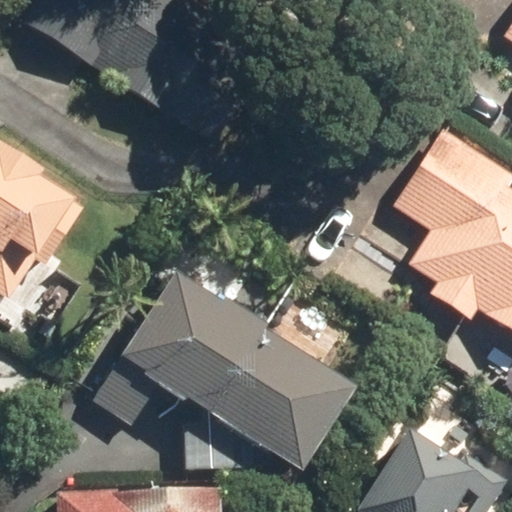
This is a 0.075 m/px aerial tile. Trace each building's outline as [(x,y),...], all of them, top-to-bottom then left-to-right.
[(215,146),(272,53),(185,0),(37,0),(21,28),(215,146)] [(326,0),(351,15),(360,0),(326,0)] [(511,19),(502,36),(511,41),(511,19)] [(511,174),(485,156),(444,130),(390,211),(430,237),(412,265),(511,331),(511,174)] [(0,297),(14,306),(79,199),(0,151),(0,297)] [(130,427),(161,381),(303,476),(362,389),(181,268),(154,308),(91,401),(130,427)] [(358,511),(492,511),(508,487),(412,426),(358,511)] [(221,511),(221,487),(73,492),(73,511),(221,511)]
